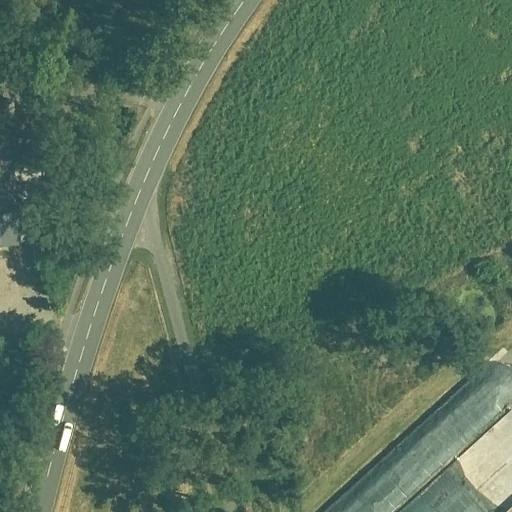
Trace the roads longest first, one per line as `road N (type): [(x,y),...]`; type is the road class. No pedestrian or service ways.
road 1 (secondary): [(41,511),(114,259),(169,131),(242,3)]
road 2 (unknown): [(511,398),(492,389),(460,401),(423,425),(333,511)]
